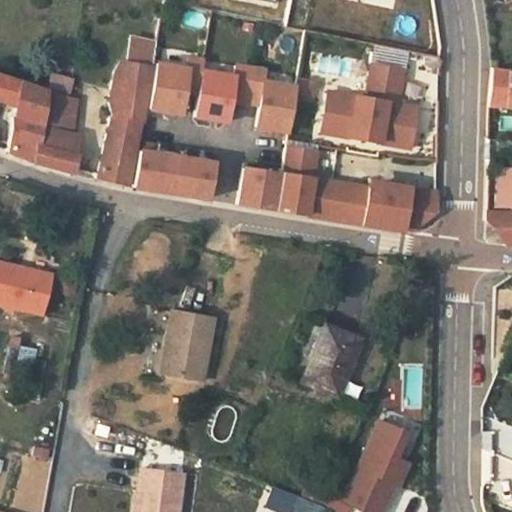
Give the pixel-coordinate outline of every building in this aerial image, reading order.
[(158,25),(140,21),(136,39),(153,42),(158,25)] [(136,39),(122,36),(117,61),(113,71),(106,99),(107,115),(106,116),(105,118),(105,120),(107,122),(95,178),(125,185),(147,68),(153,42),(136,39)] [(401,71),(405,51),(373,45),(369,65),(401,71)] [(181,92),(195,95),(199,72),(201,63),(185,61),(183,69),(153,64),(145,109),(177,114),(181,92)] [(343,96),(335,136),(391,146),(392,138),(409,141),(415,108),(395,105),(401,71),(369,65),(363,99),(343,96)] [(490,68),(487,105),(511,106),(511,73),(502,74),(502,71),(490,68)] [(227,100),(242,102),(247,71),(232,69),(230,77),(199,72),(195,95),(192,117),(224,122),(227,100)] [(253,127),(285,132),(287,120),(291,98),(293,88),(262,82),(263,74),(247,71),(242,102),(257,105),(253,127)] [(0,75),(0,103),(13,108),(6,151),(32,161),(71,171),(74,154),(35,144),(38,126),(44,90),(0,75)] [(68,79),(62,77),(59,94),(65,95),(68,79)] [(77,98),(81,83),(68,79),(65,95),(77,98)] [(311,83),(294,80),(293,88),(291,98),(308,100),(311,83)] [(70,135),(77,98),(65,95),(59,94),(44,90),(38,126),(70,135)] [(335,136),(343,96),(325,93),(318,133),(335,136)] [(78,137),(70,135),(38,126),(35,144),(74,154),(78,137)] [(392,138),(391,146),(408,149),(409,141),(392,138)] [(313,152),(282,148),(278,175),(273,210),(341,222),(409,233),(435,213),(435,194),(383,184),(382,190),(309,179),(313,152)] [(167,192),(173,157),(137,151),(131,186),(167,192)] [(205,199),(211,163),(173,157),(167,192),(205,199)] [(273,210),(278,175),(241,168),(235,204),(273,210)] [(511,215),(484,213),(484,218),(492,228),(511,230),(511,215)] [(511,230),(492,228),(507,246),(511,246),(511,230)] [(49,273),(0,260),(0,305),(39,315),(49,273)] [(212,318),(168,310),(156,372),(200,380),(212,318)] [(358,338),(323,324),(301,381),(336,396),(358,338)] [(399,365),(400,410),(421,410),(421,365),(399,365)] [(162,429),(168,401),(146,397),(140,424),(162,429)] [(377,421),(342,499),(362,511),(378,511),(392,483),(396,485),(406,464),(393,458),(404,433),(377,421)] [(176,511),(181,473),(139,468),(133,511),(176,511)] [(330,489),(308,480),(301,496),(323,505),(330,489)] [(270,511),(320,511),(322,508),(269,487),(261,508),(270,511)]
